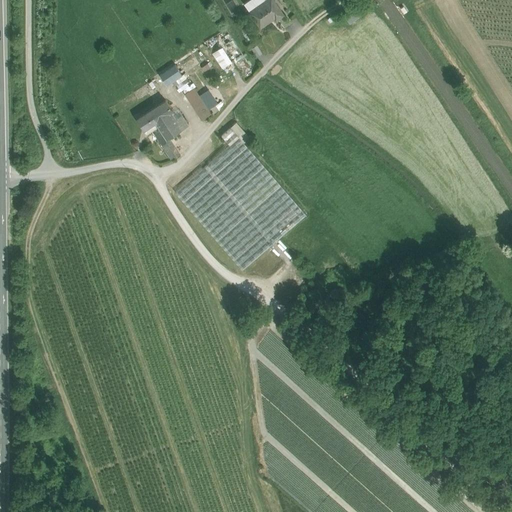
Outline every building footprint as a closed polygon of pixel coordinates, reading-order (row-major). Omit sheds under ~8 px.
[(249,0),(244,4),(250,12),(266,0),(249,0)] [(273,0),(266,0),(250,12),(258,24),(266,19),(268,21),(274,17),(276,20),(284,15),(273,0)] [(210,52),(221,67),(230,60),(220,45),(210,52)] [(174,66),(160,75),(166,85),(182,75),(175,64),(174,66)] [(186,77),(174,85),(179,92),(182,89),(190,84),(186,77)] [(190,84),(182,89),(185,93),(194,88),(195,87),(192,82),(190,84)] [(211,114),(194,88),(185,93),(202,120),(211,114)] [(173,111),(165,100),(137,117),(146,132),(157,125),(166,139),(167,140),(169,138),(188,126),(182,115),(176,119),(172,112),(173,111)] [(247,135),(236,122),(231,126),(242,139),(247,135)] [(231,127),(221,135),(229,145),(239,137),(231,127)] [(306,214),(239,137),(229,145),(175,192),(243,270),(306,214)] [(180,154),(169,138),(167,140),(166,139),(160,143),(171,160),(180,154)]
